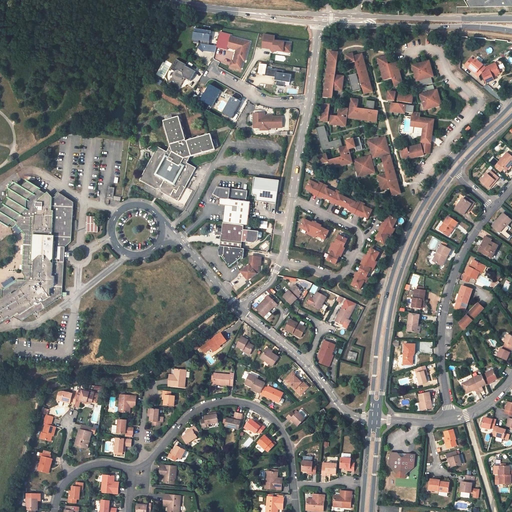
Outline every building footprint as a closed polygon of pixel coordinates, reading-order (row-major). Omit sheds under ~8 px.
[(211,31),(195,29),(193,39),(199,40),(199,39),(202,39),(201,44),(197,48),(202,52),(204,50),(212,51),(212,46),(208,45),(210,35),(211,31)] [(231,35),(219,32),(216,46),(216,47),(226,50),(227,47),(235,50),(232,61),(231,60),(230,66),(240,69),(243,61),(244,61),(249,44),(230,39),(230,37),(231,35)] [(276,36),(265,34),(263,48),(270,49),(273,46),(277,51),(286,52),(287,44),(287,43),(275,41),(276,36)] [(338,60),(339,59),(339,53),(330,52),(326,89),(328,89),(328,90),(329,90),(330,89),(332,90),(333,89),(334,88),(335,89),(335,90),(342,91),(344,77),(337,76),(337,77),(336,78),(335,76),(335,75),(337,74),(338,64),(337,62),(337,61),(338,60)] [(354,54),(347,56),(350,64),(356,62),(357,63),(358,64),(359,66),(358,67),(362,84),(364,85),(364,86),(363,88),(365,94),(374,92),(363,54),(355,57),(354,54)] [(390,63),(388,57),(380,59),(385,81),(393,79),(393,78),(393,77),(395,78),(395,79),(396,78),(398,78),(400,77),(402,77),(399,63),(391,65),(392,66),(391,67),(389,66),(389,64),(390,63)] [(171,78),(168,82),(179,88),(184,78),(190,81),(195,72),(185,66),(186,65),(176,59),(171,67),(176,70),(173,75),(173,77),(171,78)] [(483,73),(487,85),(495,82),(493,78),(501,75),(501,74),(499,70),(498,66),(486,70),(476,62),(475,62),(471,60),(466,67),(469,69),(470,68),(477,75),(477,76),(479,78),(483,73)] [(430,61),(413,66),(418,81),(420,81),(422,87),(433,83),(432,78),(435,77),(430,61)] [(283,71),(266,68),(265,76),(277,78),(276,86),(284,87),(284,82),(289,83),(291,75),(282,74),(283,71)] [(357,74),(349,76),(353,92),(362,90),(357,74)] [(397,80),(394,81),(396,87),(405,85),(403,78),(397,80)] [(223,90),(212,84),(203,100),(214,107),(223,90)] [(434,85),(422,88),(424,94),(421,95),(425,110),(437,107),(442,106),(438,90),(435,91),(434,85)] [(397,92),(390,91),(389,100),(396,101),(397,92)] [(415,95),(400,93),(399,101),(413,104),(415,95)] [(243,101),(233,96),(224,112),(234,117),(243,101)] [(360,100),(353,99),(350,116),(379,120),(380,111),(375,110),(372,110),(361,108),(359,109),(358,109),(357,109),(357,108),(358,107),(359,107),(360,100)] [(376,102),(368,100),(367,107),(372,108),(375,109),(376,102)] [(332,104),(324,103),(322,120),(329,121),(330,114),(329,112),(330,111),(331,111),(332,104)] [(393,103),(392,112),(406,114),(406,112),(409,113),(410,105),(406,105),(406,104),(404,104),(404,105),(393,103)] [(350,109),(341,107),(340,114),(346,115),(349,115),(350,109)] [(264,114),(253,114),(253,123),(254,123),(254,128),(260,128),(260,130),(268,130),(268,128),(277,128),(277,126),(282,126),(282,117),(272,117),(272,115),(268,115),(268,117),(264,117),(264,115),(264,114)] [(347,126),(348,117),(346,117),(343,116),(341,116),(340,117),(339,117),(338,116),(332,115),(332,121),(331,124),(347,126)] [(177,202),(195,169),(186,164),(189,157),(214,150),(209,135),(186,142),(185,142),(184,141),(186,140),(179,117),(162,122),(170,147),(166,153),(157,148),(155,152),(150,160),(139,181),(155,190),(158,189),(160,190),(160,193),(177,202)] [(426,119),(416,117),(415,126),(426,127),(427,127),(430,128),(429,134),(430,134),(433,134),(435,120),(428,119),(427,124),(425,124),(426,119)] [(326,125),(317,128),(323,150),(335,147),(336,150),(340,148),(342,155),(351,153),(354,152),(353,148),(357,147),(358,151),(364,149),(361,137),(348,141),(349,146),(344,147),(342,139),(330,142),(328,134),(328,133),(326,125)] [(430,140),(430,134),(429,134),(426,134),(425,144),(422,144),(423,146),(409,150),(408,148),(401,150),(404,158),(410,157),(411,159),(425,155),(424,153),(430,154),(432,141),(430,140)] [(386,137),(369,141),(374,158),(381,156),(383,155),(391,153),(386,137)] [(327,153),(320,155),(323,164),(329,162),(331,169),(353,163),(351,154),(347,156),(347,155),(344,156),(345,158),(344,159),(343,160),(341,159),(341,157),(329,160),(327,153)] [(506,171),(511,163),(511,156),(507,153),(498,163),(495,167),(501,173),(505,169),(506,171)] [(371,155),(355,159),(359,176),(376,172),(374,164),(373,163),(371,155)] [(391,155),(383,157),(385,164),(387,165),(386,166),(387,171),(387,172),(389,173),(389,174),(388,175),(387,174),(387,173),(380,175),(384,189),(393,186),(399,185),(396,174),(391,155)] [(499,178),(491,171),(488,174),(487,174),(480,181),(488,187),(494,180),(495,181),(499,178)] [(276,212),(279,179),(255,177),(253,194),(258,194),(257,200),(269,201),(268,211),(276,212)] [(319,185),(311,181),(307,189),(315,193),(315,194),(319,196),(324,184),(320,182),(319,185)] [(63,297),(65,248),(71,242),(73,202),(59,194),(55,198),(52,196),(46,193),(45,196),(38,191),(39,189),(28,182),(22,187),(17,184),(10,190),(10,198),(4,208),(0,210),(0,221),(7,225),(8,223),(13,225),(14,222),(25,228),(21,265),(23,269),(23,273),(20,273),(17,280),(3,290),(2,297),(3,299),(0,301),(0,324),(10,318),(11,320),(15,318),(16,320),(23,322),(63,297)] [(328,186),(324,184),(319,196),(323,198),(323,197),(331,201),(336,193),(327,189),(328,186)] [(212,195),(219,198),(246,202),(247,191),(216,187),(212,195)] [(393,188),(391,189),(393,196),(402,193),(400,187),(393,188)] [(341,192),(337,190),(336,193),(331,201),(331,202),(335,204),(336,203),(344,207),(348,199),(340,195),(341,192)] [(465,199),(472,204),(467,211),(469,212),(475,202),(466,197),(465,199)] [(246,202),(219,198),(218,205),(224,205),(222,223),(247,226),(248,219),(250,202),(246,202)] [(467,211),(472,204),(465,199),(463,198),(455,210),(464,215),(467,211)] [(356,202),(348,199),(344,207),(352,211),(352,212),(356,213),(361,202),(357,200),(356,202)] [(365,204),(361,202),(356,213),(360,215),(369,219),(373,210),(364,206),(365,204)] [(511,222),(511,220),(503,213),(492,226),(500,233),(507,225),(508,226),(511,222)] [(382,228),(393,234),(395,230),(393,229),(398,221),(389,216),(385,224),(384,224),(382,228)] [(458,223),(449,216),(439,230),(447,236),(452,228),(453,229),(454,230),(458,223)] [(98,218),(87,217),(87,233),(98,233),(98,218)] [(311,222),(305,219),(301,228),(309,232),(308,234),(312,236),(317,225),(313,223),(311,222)] [(247,226),(222,223),(222,229),(218,229),(217,234),(221,235),(219,246),(241,249),(241,242),(245,242),(250,243),(251,241),(253,241),(256,240),(256,237),(258,237),(260,237),(261,237),(262,233),(261,232),(247,231),(248,226),(247,226)] [(322,227),(317,225),(312,236),(316,238),(317,236),(325,240),(330,232),(323,228),(322,228),(322,227)] [(376,241),(385,245),(389,237),(391,238),(393,234),(382,228),(380,232),(381,233),(376,241)] [(348,240),(340,236),(336,244),(334,243),(332,247),(343,253),(345,248),(344,248),(345,246),(348,240)] [(493,258),(499,245),(492,241),(493,240),(486,236),(484,240),(485,240),(482,245),(483,245),(482,247),(481,247),(479,251),(493,258)] [(447,257),(451,249),(445,247),(442,245),(434,261),(441,265),(445,256),(447,257)] [(241,249),(219,246),(218,256),(221,256),(229,266),(235,262),(237,262),(238,260),(240,258),(243,258),(244,249),(241,249)] [(343,253),(332,247),(330,251),(332,252),(328,261),(336,265),(339,258),(340,256),(341,257),(343,253)] [(380,254),(372,249),(368,257),(367,257),(365,261),(376,267),(378,263),(376,262),(380,254)] [(260,266),(261,257),(251,256),(250,265),(241,272),(244,276),(246,274),(250,279),(256,274),(255,273),(258,270),(259,266),(260,266)] [(476,280),(479,273),(480,274),(483,270),(480,268),(483,264),(474,260),(470,267),(469,267),(465,274),(466,275),(463,280),(474,284),(476,280),(475,280),(476,279),(476,280)] [(363,265),(359,273),(367,278),(371,270),(373,271),(376,267),(365,261),(362,265),(363,265)] [(359,273),(358,273),(356,277),(357,277),(352,285),(361,290),(365,282),(367,283),(369,279),(367,278),(359,273)] [(302,292),(295,285),(283,296),(291,305),(298,299),(296,298),(302,292)] [(466,304),(472,288),(463,285),(457,301),(458,301),(455,308),(460,310),(463,303),(466,304)] [(416,289),(414,299),(413,307),(421,308),(422,300),(424,300),(425,291),(423,291),(416,290),(416,289)] [(318,293),(317,292),(314,299),(312,298),(308,304),(320,310),(327,297),(321,294),(318,293)] [(278,305),(273,299),(269,295),(266,298),(256,309),(264,316),(267,319),(272,314),(269,311),(275,306),(275,307),(278,305)] [(467,327),(486,306),(480,301),(470,311),(471,312),(469,314),(469,313),(461,321),(467,327)] [(354,309),(345,305),(336,321),(344,325),(347,319),(348,320),(354,309)] [(410,312),(407,331),(417,333),(418,326),(416,326),(417,324),(418,324),(420,314),(410,312)] [(306,328),(290,320),(286,330),(293,334),(294,332),(302,336),(306,328)] [(227,341),(221,333),(207,343),(212,351),(227,341)] [(248,340),(241,337),(237,346),(243,349),(243,350),(250,354),(254,346),(247,342),(248,340)] [(325,341),(318,358),(321,359),(320,362),(329,366),(332,358),(330,357),(335,345),(325,341)] [(413,365),(414,353),(416,353),(416,344),(405,344),(404,364),(413,365)] [(501,348),(498,356),(507,360),(510,352),(511,353),(511,351),(511,349),(504,346),(502,348),(501,348)] [(278,357),(266,349),(260,358),(273,366),(278,357)] [(357,354),(350,351),(348,359),(355,361),(357,354)] [(427,373),(425,366),(415,368),(416,373),(419,384),(427,382),(425,373),(427,373)] [(186,370),(175,369),(175,375),(174,378),(169,377),(168,386),(185,388),(186,370)] [(300,380),(294,374),(294,375),(288,370),(281,377),(293,388),(300,380)] [(497,379),(493,370),(485,374),(486,375),(483,376),(487,384),(487,385),(490,384),(489,383),(493,381),(497,379)] [(230,375),(215,374),(214,383),(222,383),(222,385),(233,386),(234,373),(230,373),(230,375)] [(245,384),(253,389),(253,390),(261,394),(264,387),(265,383),(258,380),(259,379),(250,374),(245,384)] [(484,391),(482,386),(487,384),(483,376),(479,377),(479,376),(474,378),(481,392),(484,391)] [(481,392),(474,378),(469,380),(470,381),(466,383),(466,381),(463,383),(465,388),(466,392),(467,393),(470,391),(475,389),(477,394),(481,392)] [(280,403),(284,393),(268,386),(268,388),(264,387),(261,394),(280,403)] [(95,392),(89,391),(89,392),(79,390),(78,395),(76,400),(81,401),(86,403),(87,401),(92,403),(92,402),(97,403),(99,394),(95,393),(95,392)] [(163,395),(165,395),(165,400),(164,405),(174,406),(175,396),(171,396),(171,392),(164,391),(163,395)] [(64,392),(62,401),(70,403),(71,403),(75,404),(76,400),(78,395),(64,392)] [(420,394),(422,402),(423,410),(433,407),(430,392),(420,394)] [(137,396),(120,395),(119,412),(130,413),(131,407),(131,405),(136,405),(137,396)] [(160,409),(151,409),(151,416),(150,421),(153,421),(152,425),(161,426),(161,422),(163,422),(164,417),(159,417),(160,409)] [(301,410),(299,412),(305,418),(307,416),(307,414),(303,410),(301,410)] [(216,412),(209,413),(209,415),(205,416),(206,419),(201,420),(203,428),(207,427),(206,425),(218,423),(216,412)] [(299,412),(298,412),(295,415),(293,412),(287,418),(290,420),(291,419),(294,422),(299,426),(305,419),(305,418),(299,412)] [(242,415),(236,413),(234,418),(234,420),(227,418),(226,427),(228,427),(236,429),(238,429),(242,415)] [(46,424),(44,432),(42,432),(40,438),(46,439),(43,448),(50,451),(53,441),(51,441),(52,436),(54,436),(56,427),(51,426),(54,417),(50,416),(46,415),(44,423),(46,424)] [(489,419),(484,418),(482,427),(490,429),(490,428),(494,429),(495,425),(497,419),(493,418),(493,420),(489,419)] [(255,422),(251,419),(246,426),(248,427),(256,434),(258,431),(260,434),(265,428),(262,425),(261,427),(255,422)] [(127,420),(119,420),(118,425),(117,433),(133,435),(134,428),(129,428),(126,427),(127,420)] [(81,430),(80,429),(76,445),(82,447),(81,448),(87,450),(87,448),(92,432),(95,433),(96,428),(82,424),(81,430)] [(505,433),(506,430),(501,428),(498,427),(498,426),(495,425),(494,429),(492,435),(504,439),(504,438),(509,439),(510,434),(505,433)] [(199,433),(195,426),(192,428),(193,431),(187,435),(183,437),(187,444),(189,443),(197,437),(196,435),(199,433)] [(446,437),(447,442),(446,442),(448,448),(457,446),(455,440),(456,440),(453,430),(445,432),(446,437)] [(276,443),(270,438),(269,439),(265,436),(258,443),(265,450),(265,449),(268,452),(271,449),(276,443)] [(132,440),(117,438),(115,452),(124,453),(125,446),(126,446),(132,447),(132,440)] [(185,451),(177,446),(174,451),(172,455),(177,457),(181,459),(185,451)] [(459,456),(461,463),(465,462),(463,453),(462,453),(460,449),(455,451),(456,451),(457,456),(459,456)] [(448,459),(450,458),(451,462),(452,466),(461,463),(459,456),(457,456),(456,451),(447,454),(448,459)] [(390,453),(389,465),(396,474),(401,470),(406,474),(414,467),(415,454),(408,454),(404,458),(401,457),(397,453),(390,453)] [(43,456),(42,456),(38,470),(49,473),(53,459),(51,459),(43,456)] [(355,463),(351,463),(351,459),(341,458),(340,468),(345,468),(350,469),(350,471),(354,471),(355,463)] [(313,462),(303,462),(302,471),(307,472),(312,472),(313,462)] [(337,464),(327,463),(327,465),(327,468),(326,473),(330,474),(336,474),(337,464)] [(177,467),(160,465),(160,474),(165,474),(164,477),(164,483),(175,484),(177,468),(177,467)] [(510,466),(501,466),(500,470),(499,470),(499,474),(511,474),(511,470),(510,471),(510,466)] [(282,481),(277,481),(278,478),(278,472),(271,472),(266,471),(265,489),(282,490),(282,481)] [(500,480),(500,484),(511,484),(511,481),(511,479),(511,474),(499,474),(499,480),(500,480)] [(461,490),(471,491),(472,482),(474,482),(475,476),(466,475),(466,482),(462,481),(461,490)] [(112,476),(103,476),(102,493),(118,495),(119,485),(114,485),(114,482),(112,482),(112,476)] [(440,480),(431,479),(429,490),(439,491),(439,495),(447,496),(448,492),(449,493),(450,483),(440,482),(440,480)] [(76,487),(72,487),(71,499),(68,499),(68,503),(76,504),(77,500),(79,500),(80,490),(80,488),(83,488),(83,484),(76,483),(76,487)] [(343,491),(342,496),(340,496),(334,495),(333,507),(351,508),(352,492),(343,491)] [(179,511),(181,496),(165,494),(164,504),(169,504),(168,507),(167,511),(179,511)] [(316,495),(315,499),(313,499),(307,498),(306,510),(323,511),(325,496),(316,495)] [(283,498),(267,496),(266,511),(277,511),(278,510),(278,507),(283,507),(283,498)] [(38,498),(27,498),(27,510),(30,510),(36,510),(38,510),(38,498)] [(108,501),(102,501),(101,511),(116,511),(117,509),(110,508),(107,508),(108,501)]
